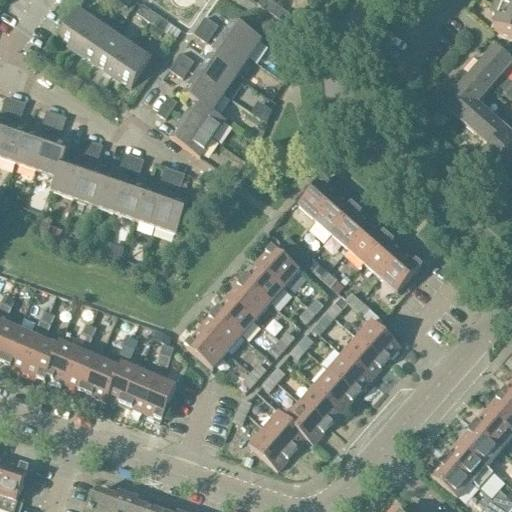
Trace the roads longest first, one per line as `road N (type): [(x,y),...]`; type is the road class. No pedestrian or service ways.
road 1 (unclassified): [(511,269),(349,130),(334,94),(338,56),(370,0)]
road 2 (unclassified): [(511,298),(322,511)]
road 3 (unclassified): [(301,511),(77,442)]
road 4 (residential): [(206,172),(124,140),(0,69)]
road 5 (unknown): [(117,136),(146,111),(206,0)]
